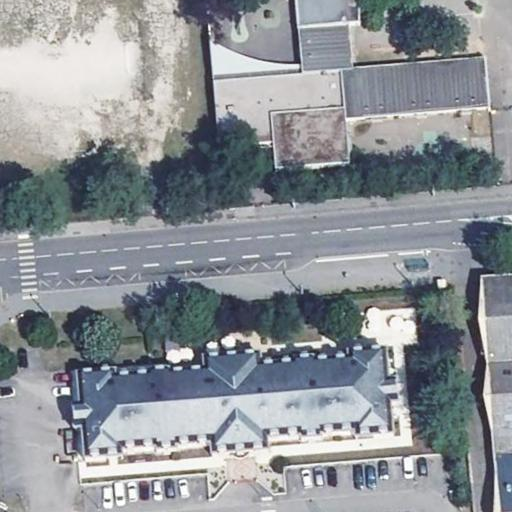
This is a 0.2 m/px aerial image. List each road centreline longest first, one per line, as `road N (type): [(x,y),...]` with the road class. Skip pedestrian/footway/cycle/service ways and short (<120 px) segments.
road 1 (residential): [(0,259),(511,215)]
road 2 (residential): [(435,511),(417,503),(303,511)]
